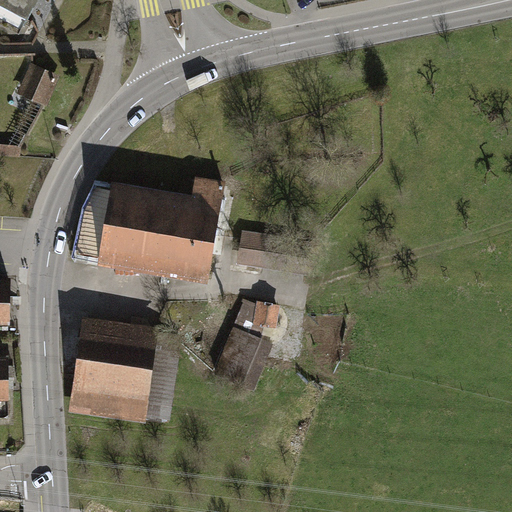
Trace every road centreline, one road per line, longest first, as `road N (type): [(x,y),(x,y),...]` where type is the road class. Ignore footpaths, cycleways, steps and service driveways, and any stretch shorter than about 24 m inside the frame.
road 1 (secondary): [(189,73),(325,35),(507,0)]
road 2 (unknown): [(44,252),(196,286),(302,288)]
road 3 (secondary): [(44,252),(58,209),(97,144),(148,94),(189,73)]
road 4 (secondary): [(49,480),(44,252)]
